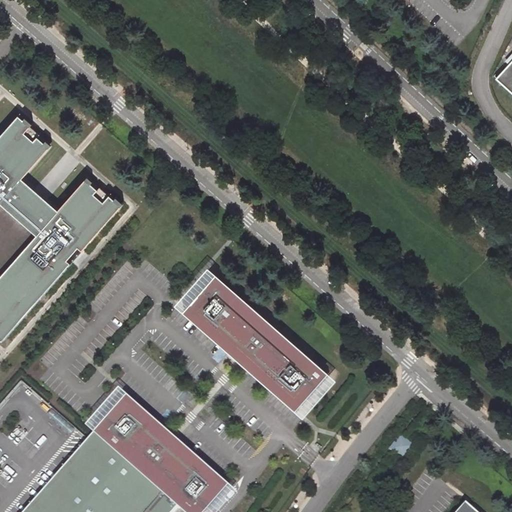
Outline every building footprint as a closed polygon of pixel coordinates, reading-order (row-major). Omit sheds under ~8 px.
[(511,56),(496,75),(511,89),(511,56)] [(0,336),(4,340),(72,262),(68,259),(79,246),(83,250),(123,205),(111,194),(111,195),(105,201),(95,193),(99,188),(87,178),(60,209),(24,177),(51,146),(39,136),(35,140),(26,132),(32,125),(20,115),(0,137),(0,336)] [(39,136),(41,134),(32,125),(26,132),(35,140),(39,136)] [(105,201),(111,195),(101,186),(99,188),(95,193),(105,201)] [(216,275),(186,309),(238,355),(235,359),(239,362),(243,365),(246,362),(298,408),(328,374),(216,275)] [(95,431),(180,504),(189,511),(206,511),(228,488),(176,441),(179,437),(175,434),(172,431),(168,434),(126,397),(95,431)] [(173,511),(180,504),(95,431),(23,511),(173,511)] [(411,447),(401,438),(393,449),(403,457),(411,447)] [(477,511),(466,503),(457,511),(477,511)]
